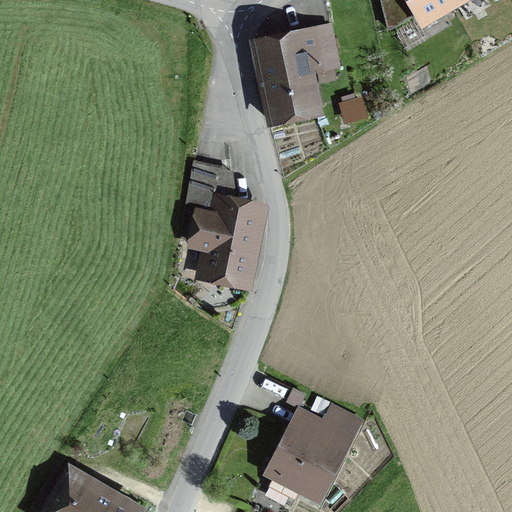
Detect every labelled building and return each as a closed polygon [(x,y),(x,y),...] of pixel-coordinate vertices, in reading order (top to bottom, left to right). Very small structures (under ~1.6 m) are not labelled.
[(407,0),(421,23),(460,0),(407,0)] [(270,120),(312,112),(305,74),(339,67),(331,24),(262,37),(271,80),(262,82),(270,120)] [(348,117),(370,107),(362,88),(340,98),(348,117)] [(193,270),(241,279),(255,205),(203,196),(200,208),(192,207),(185,246),(197,249),(193,270)] [(263,394),(297,408),(303,395),(269,380),(263,394)] [(356,421),(329,408),(321,424),(348,437),(356,421)] [(264,480),(316,505),(348,437),(321,424),(296,412),(264,480)] [(39,509),(45,511),(129,511),(61,472),(39,509)]
